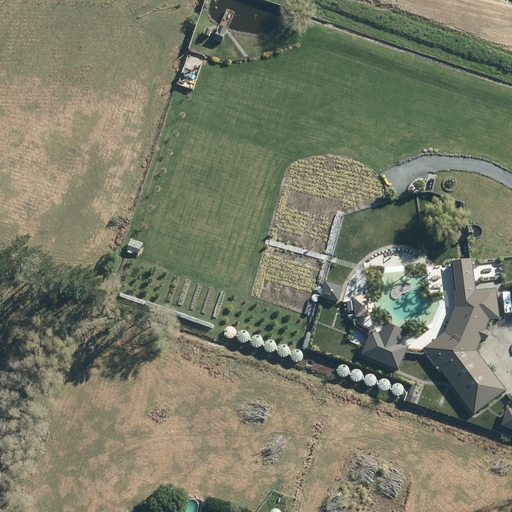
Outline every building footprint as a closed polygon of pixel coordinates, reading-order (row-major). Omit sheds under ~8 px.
[(501,208),(508,197),(496,189),(489,200),(501,208)] [(447,380),(459,370),(470,384),(490,369),(478,353),(492,319),(500,319),(499,283),(453,284),(453,307),(445,327),(420,349),(447,380)] [(367,297),(351,298),(352,319),(369,318),(367,297)] [(405,331),(384,323),(379,337),(369,334),(360,355),(398,370),(407,347),(400,344),(405,331)] [(421,385),(412,382),(408,396),(416,399),(421,385)] [(511,410),(507,408),(500,428),(511,431),(511,410)]
